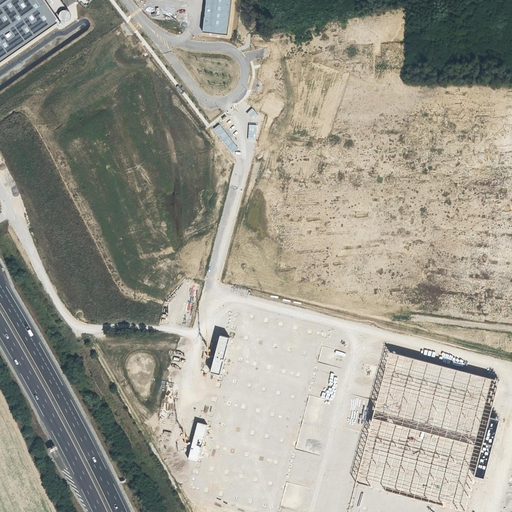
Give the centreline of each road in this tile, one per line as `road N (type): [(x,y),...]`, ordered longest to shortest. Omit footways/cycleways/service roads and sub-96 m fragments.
road 1 (motorway): [(119,511),(0,290)]
road 2 (motorway): [(0,324),(100,511)]
road 3 (unclassified): [(154,34),(210,101),(238,91),(242,63),(225,48),(189,45)]
road 4 (unclassified): [(76,327),(40,273),(0,186)]
